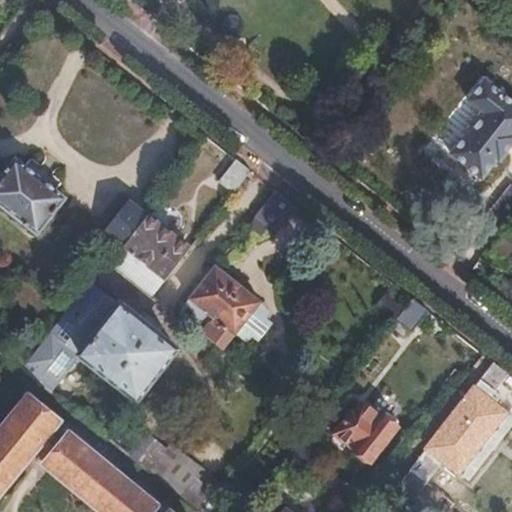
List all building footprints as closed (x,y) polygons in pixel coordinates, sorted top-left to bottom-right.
[(465,134),(449,155),(481,180),(495,161),(499,163),(511,146),(511,101),(484,80),(467,102),(479,111),(463,133),(465,134)] [(13,158),(0,174),(0,206),(35,234),(64,198),(13,158)] [(250,170),(237,160),(220,181),(233,192),(250,170)] [(275,190),(255,215),(277,234),(297,208),(275,190)] [(104,230),(123,245),(146,216),(126,201),(110,222),(103,218),(98,223),(105,228),(104,230)] [(146,216),(123,245),(110,259),(146,287),(152,288),(156,287),(163,279),(188,247),(147,214),(146,216)] [(216,265),(189,297),(202,308),(198,314),(210,323),(202,332),(222,347),(259,300),(216,265)] [(30,355),(21,366),(38,380),(50,390),(79,354),(135,399),(174,348),(110,297),(88,280),(30,355)] [(202,308),(189,297),(179,310),(184,317),(202,332),(210,323),(198,314),(202,308)] [(394,320),(403,310),(386,297),(378,307),(394,320)] [(412,298),(403,310),(394,320),(389,327),(402,336),(406,331),(410,333),(428,311),(412,298)] [(493,363),(418,458),(393,490),(411,502),(442,462),(457,472),(504,413),(488,400),(508,374),(493,363)] [(0,490),(40,442),(51,451),(41,462),(92,503),(102,511),(172,511),(170,510),(168,511),(167,511),(122,475),(57,422),(58,420),(26,393),(0,425),(0,490)] [(345,416),(332,431),(369,462),(397,430),(394,427),(397,423),(386,414),(383,417),(363,402),(349,418),(345,416)] [(145,431),(127,453),(171,489),(197,510),(219,482),(171,442),(165,448),(145,431)] [(321,452),(302,436),(286,456),(306,471),(321,452)]
